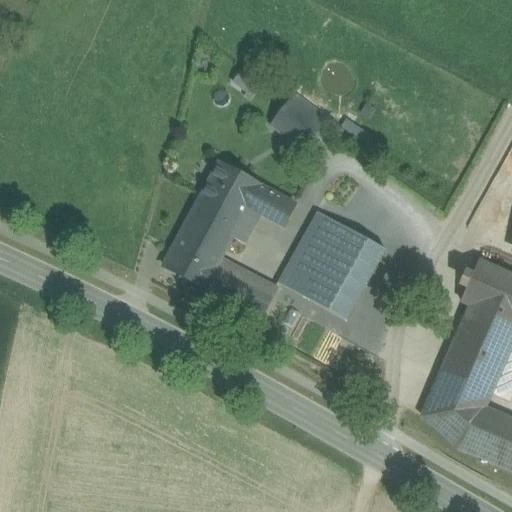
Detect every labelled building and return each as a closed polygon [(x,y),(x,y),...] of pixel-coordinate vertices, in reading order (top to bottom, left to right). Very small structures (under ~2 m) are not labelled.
[(294,204),(226,168),(220,165),(203,198),(226,211),(256,226),(263,213),(284,224),(294,204)] [(226,211),(203,198),(183,235),(223,255),(234,235),(248,243),(256,226),(226,211)] [(511,249),(511,216),(501,211),(489,240),(511,249)] [(320,212),(278,283),(283,285),(345,322),(387,251),(320,212)] [(223,255),(183,235),(167,266),(172,268),(205,287),(223,255)] [(511,278),(477,264),(461,305),(472,308),(511,325),(511,278)] [(335,329),(339,319),(275,290),(266,311),(282,318),(287,307),(335,329)] [(442,376),(490,396),(511,341),(511,325),(472,308),(442,376)] [(511,398),(511,341),(490,396),(510,403),(511,398)] [(478,408),(485,411),(490,396),(442,376),(437,390),(478,408)] [(460,450),(478,408),(437,390),(425,421),(460,450)] [(511,423),(485,411),(478,408),(460,450),(511,472),(511,423)]
